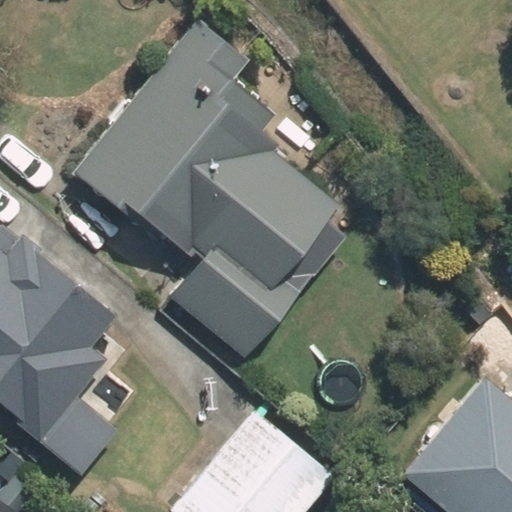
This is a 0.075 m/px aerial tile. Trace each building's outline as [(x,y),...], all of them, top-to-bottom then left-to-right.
[(324,218),(337,201),(272,150),(276,145),(259,131),(273,114),(231,80),(247,60),(193,18),(71,172),(162,244),(169,236),(190,252),(192,249),(202,257),(169,299),(246,359),(345,234),(324,218)] [(0,404),(22,422),(19,426),(80,474),(117,428),(75,394),(105,356),(91,345),(116,313),(38,253),(41,250),(20,233),(17,236),(16,235),(3,252),(0,249),(0,404)] [(511,511),(511,400),(481,375),(399,473),(446,511),(511,511)] [(253,409),(168,511),(169,511),(302,511),(333,476),(253,409)] [(0,511),(6,511),(10,508),(0,499),(0,511)]
